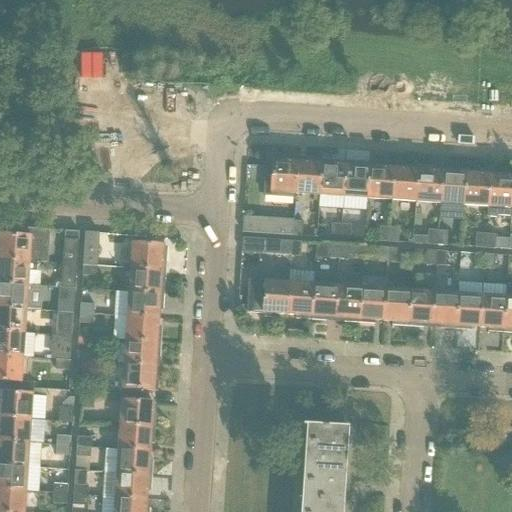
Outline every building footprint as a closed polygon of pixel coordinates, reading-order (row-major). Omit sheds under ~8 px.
[(265,179),(264,197),(295,199),(295,196),(297,164),(289,163),(290,159),(274,158),(274,161),(273,161),(272,165),(270,165),(269,179),(265,179)] [(295,196),(319,198),(321,162),(306,161),(306,164),(297,164),(295,196)] [(319,198),(318,209),(342,211),(343,199),(345,167),(338,166),(338,163),(322,162),(319,198)] [(343,199),(342,211),(366,212),(367,201),(369,165),(354,164),(354,167),(345,167),(343,199)] [(367,201),(391,202),(393,170),(386,169),(386,166),(369,165),(367,201)] [(391,202),(415,204),(418,168),(402,167),(402,170),(393,170),(391,202)] [(415,204),(439,205),(442,173),(433,173),(434,169),(418,168),(415,204)] [(439,205),(439,215),(463,217),(463,207),(466,171),(450,170),(450,174),(442,173),(439,205)] [(463,207),(487,209),(490,176),(481,176),(482,172),(466,171),(463,207)] [(487,209),(487,218),(496,218),(496,216),(511,217),(511,210),(511,200),(511,174),(498,173),(498,177),(490,176),(487,209)] [(243,219),(242,233),(259,235),(271,235),(292,237),(293,223),(272,221),(260,220),(243,219)] [(293,223),(292,237),(301,238),(302,224),(302,223),(293,223)] [(331,239),(340,239),(341,225),(332,225),(331,239)] [(341,225),(340,239),(349,240),(350,226),(341,225)] [(0,261),(38,264),(38,255),(46,256),(47,231),(10,228),(9,237),(0,236),(0,261)] [(380,228),(379,242),(388,242),(389,229),(380,228)] [(389,229),(388,242),(398,243),(399,230),(389,229)] [(427,245),(437,246),(438,232),(429,231),(427,245)] [(438,232),(437,246),(447,247),(448,233),(438,232)] [(85,234),(82,267),(96,268),(99,235),(85,234)] [(476,235),(475,248),(485,249),(486,235),(476,235)] [(486,235),(485,249),(493,250),(494,239),(494,236),(486,235)] [(494,239),(493,250),(508,250),(509,240),(494,239)] [(266,255),(267,241),(242,240),(241,254),(266,255)] [(64,241),(62,266),(76,267),(78,242),(64,241)] [(266,255),(291,257),(291,243),(267,241),(266,255)] [(291,243),(291,257),(300,258),(301,243),(291,243)] [(330,245),(329,260),(339,261),(340,246),(330,245)] [(130,246),(129,270),(161,273),(162,264),(166,265),(167,250),(163,250),(163,248),(130,246)] [(340,246),(339,261),(348,261),(349,246),(340,246)] [(378,249),(377,263),(378,263),(387,264),(388,249),(378,249)] [(388,249),(387,264),(397,264),(397,250),(388,249)] [(426,266),(435,267),(436,252),(427,251),(426,266)] [(436,252),(435,267),(446,267),(447,252),(436,252)] [(474,270),(483,270),(484,255),(475,255),(474,270)] [(484,255),(483,270),(493,271),(494,257),(494,256),(484,255)] [(0,285),(28,287),(29,273),(37,274),(38,264),(0,261),(0,285)] [(76,267),(62,266),(60,290),(75,291),(76,267)] [(96,268),(82,267),(82,276),(96,277),(96,268)] [(129,270),(127,294),(164,297),(165,281),(161,281),(161,273),(129,270)] [(289,284),(287,316),(295,316),(295,320),(310,321),(313,285),(314,274),(290,272),(289,284)] [(313,285),(310,321),(326,322),(326,319),(335,319),(337,287),(337,276),(314,274),(313,285)] [(278,315),(287,316),(289,284),(264,282),(264,290),(248,289),(246,314),(263,315),(263,318),(278,319),(278,315)] [(457,295),(454,331),(470,332),(470,328),(478,329),(481,297),(480,297),(481,284),(458,283),(457,295)] [(0,285),(0,309),(26,312),(26,311),(39,312),(40,288),(28,287),(0,285)] [(343,323),(358,324),(361,288),(337,287),(335,319),(343,320),(343,323)] [(374,322),(382,322),(385,290),(361,288),(358,324),(374,325),(374,322)] [(390,326),(406,327),(409,292),(385,290),(382,322),(391,323),(390,326)] [(422,325),(430,325),(433,293),(409,292),(406,327),(422,329),(422,325)] [(438,330),(454,331),(457,295),(433,293),(430,325),(439,326),(438,330)] [(127,294),(125,318),(158,320),(158,312),(163,313),(164,297),(127,294)] [(486,333),(502,334),(505,298),(481,297),(478,329),(487,329),(486,333)] [(511,298),(505,298),(502,334),(511,334),(511,298)] [(57,303),(57,313),(72,314),(73,304),(57,303)] [(79,304),(79,315),(94,316),(94,305),(79,304)] [(0,333),(25,335),(26,312),(0,309),(0,333)] [(57,313),(55,337),(71,338),(72,314),(57,313)] [(94,316),(79,315),(78,324),(93,325),(94,316)] [(125,318),(124,342),(160,345),(161,329),(157,329),(158,320),(125,318)] [(0,358),(23,359),(25,335),(0,333),(0,358)] [(55,337),(53,361),(55,362),(69,362),(71,338),(55,337)] [(124,342),(122,366),(155,368),(155,360),(159,360),(160,345),(124,342)] [(76,352),(76,363),(90,364),(91,353),(76,352)] [(0,382),(9,383),(21,384),(23,359),(0,358),(0,382)] [(55,362),(55,371),(69,371),(69,362),(55,362)] [(90,364),(76,363),(75,372),(90,373),(90,364)] [(122,366),(121,391),(145,392),(157,393),(158,377),(154,376),(155,368),(122,366)] [(9,383),(8,395),(32,396),(33,385),(21,384),(9,383)] [(121,391),(120,403),(144,405),(145,392),(121,391)] [(0,419),(30,421),(31,421),(45,422),(46,398),(32,397),(32,396),(8,395),(0,394),(0,419)] [(79,409),(93,409),(94,399),(79,398),(79,409)] [(120,403),(118,427),(154,430),(156,414),(151,414),(152,405),(144,405),(120,403)] [(58,408),(57,422),(71,423),(72,409),(58,408)] [(0,443),(29,445),(30,421),(0,419),(0,443)] [(118,427),(117,452),(149,454),(149,446),(153,446),(154,430),(118,427)] [(303,427),(303,428),(310,429),(305,501),(342,503),(347,430),(303,427)] [(56,437),(55,447),(69,448),(70,438),(56,437)] [(77,438),(76,448),(91,449),(92,439),(77,438)] [(0,467),(27,469),(39,470),(41,446),(29,445),(0,443),(0,467)] [(69,448),(55,447),(54,456),(69,457),(69,448)] [(91,449),(76,448),(76,457),(91,458),(91,449)] [(117,452),(115,475),(151,478),(152,463),(148,462),(149,454),(117,452)] [(0,491),(25,493),(27,469),(0,467),(0,491)] [(115,475),(113,499),(145,502),(146,494),(150,494),(151,478),(115,475)] [(52,485),(52,495),(66,496),(67,486),(52,485)] [(73,486),(73,496),(87,497),(88,487),(73,486)] [(0,511),(23,511),(25,493),(0,491),(0,511)] [(66,496),(52,495),(51,504),(65,505),(66,496)] [(87,497),(73,496),(72,506),(87,507),(87,497)] [(113,499),(112,511),(148,511),(149,511),(145,510),(145,502),(113,499)] [(305,501),(304,511),(341,511),(342,503),(305,501)]
